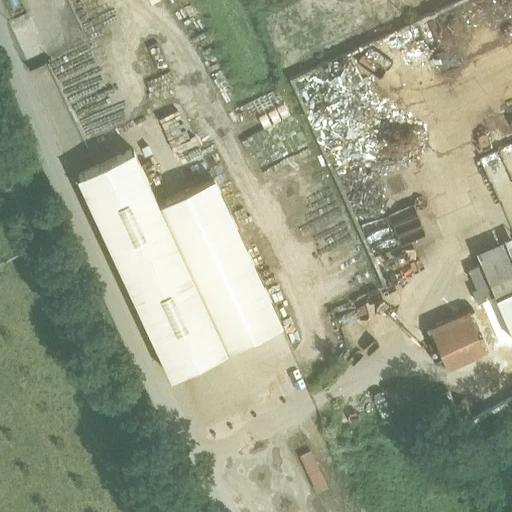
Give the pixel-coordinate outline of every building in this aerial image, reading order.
[(33,6),(8,18),(30,65),(29,65),(29,66),(55,54),(33,6)] [(157,200),(133,146),(77,172),(170,373),(281,321),(213,174),(157,200)] [(511,252),(482,266),(495,296),(511,289),(511,252)] [(456,277),(445,281),(450,294),(461,289),(456,277)] [(445,281),(416,293),(422,306),(442,297),(450,294),(445,281)] [(511,296),(496,304),(511,337),(511,336),(511,296)] [(442,297),(422,306),(426,316),(446,307),(442,297)] [(494,299),(431,327),(447,364),(511,337),(496,304),(494,299)]
